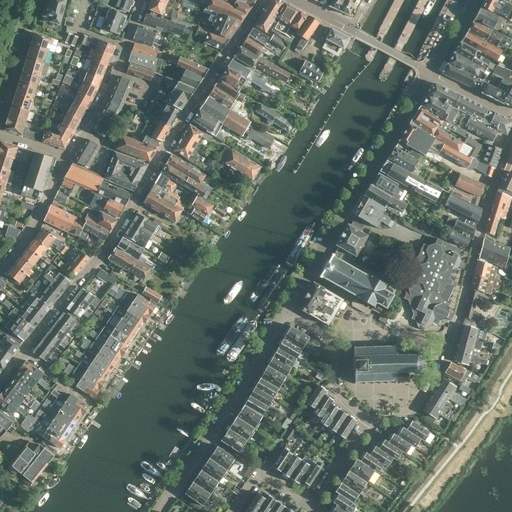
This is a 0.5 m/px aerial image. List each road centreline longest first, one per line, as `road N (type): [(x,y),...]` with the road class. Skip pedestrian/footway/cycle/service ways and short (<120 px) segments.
road 1 (residential): [(23,352),(106,248),(263,0)]
road 2 (residential): [(283,313),(432,74)]
road 3 (residential): [(157,511),(283,313)]
road 4 (residential): [(67,157),(142,0)]
road 5 (residential): [(369,422),(412,414),(442,365),(458,308)]
road 6 (residential): [(432,74),(290,0)]
road 7 (residential): [(369,422),(334,395),(331,341),(283,313)]
road 8 (residential): [(470,268),(511,135)]
road 9 (residential): [(0,128),(36,0)]
road 10 (residential): [(0,268),(67,157)]
